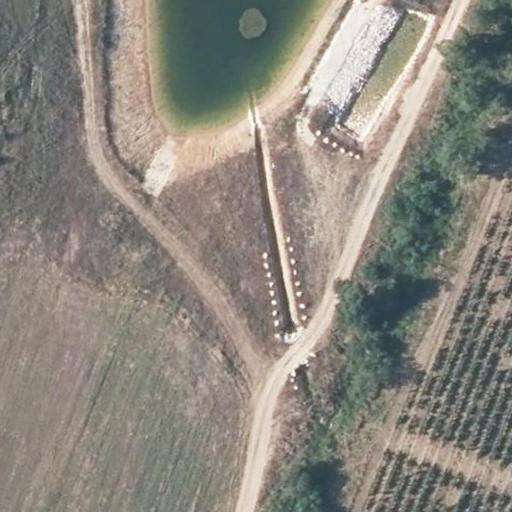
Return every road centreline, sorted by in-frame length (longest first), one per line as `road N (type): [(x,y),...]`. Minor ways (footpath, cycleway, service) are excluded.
road 1 (track): [(458,0),(308,341),(265,386),(244,511)]
road 2 (track): [(81,0),(95,149),(116,195),(173,244),(265,386)]
